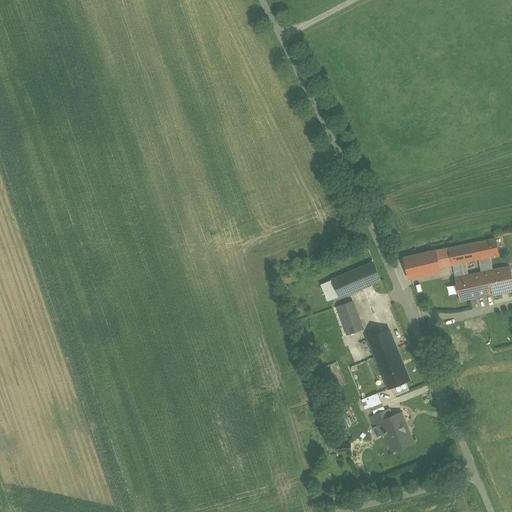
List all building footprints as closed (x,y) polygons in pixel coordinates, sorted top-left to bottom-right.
[(495,239),(449,248),(453,265),(476,260),(498,255),(495,239)] [(449,248),(435,251),(439,267),(453,265),(449,248)] [(361,254),(365,263),(372,260),(367,251),(361,254)] [(435,251),(404,258),(409,278),(440,271),(439,267),(435,251)] [(476,260),(453,265),(456,278),(479,273),(478,267),(476,260)] [(373,262),(332,280),(339,296),(340,298),(381,281),(373,262)] [(479,273),(456,278),(461,300),(511,289),(511,275),(510,267),(479,273)] [(332,280),(323,284),(329,300),(339,296),(332,280)] [(353,301),(346,303),(355,327),(361,325),(353,301)] [(346,303),(338,306),(348,334),(356,332),(355,327),(346,303)] [(348,334),(338,306),(333,308),(343,336),(348,334)] [(388,330),(367,338),(373,354),(394,345),(388,330)] [(394,345),(373,354),(388,389),(408,381),(394,345)] [(365,361),(350,367),(356,382),(363,399),(378,393),(365,361)] [(356,382),(345,386),(349,396),(352,403),(352,404),(363,399),(356,382)] [(378,393),(363,399),(367,408),(382,402),(378,393)] [(349,396),(340,399),(344,407),(352,403),(349,396)] [(400,413),(388,417),(385,410),(370,417),(374,427),(383,422),(386,430),(384,431),(385,435),(386,434),(393,450),(412,442),(400,413)] [(351,444),(338,445),(338,454),(352,453),(351,444)]
